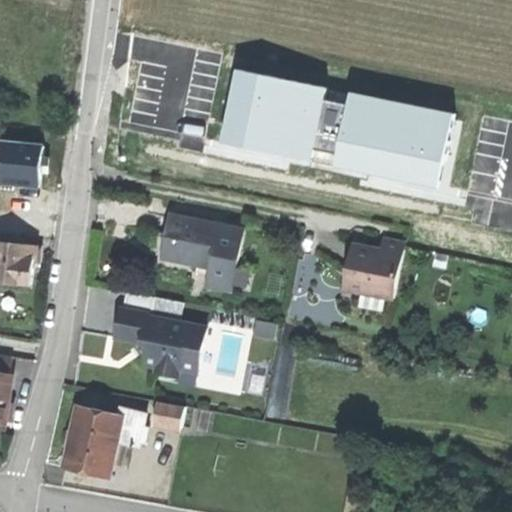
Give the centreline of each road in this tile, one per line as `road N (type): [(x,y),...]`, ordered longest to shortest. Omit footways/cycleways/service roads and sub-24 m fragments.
road 1 (residential): [(102,0),(64,306),(21,493)]
road 2 (residential): [(21,493),(149,511)]
